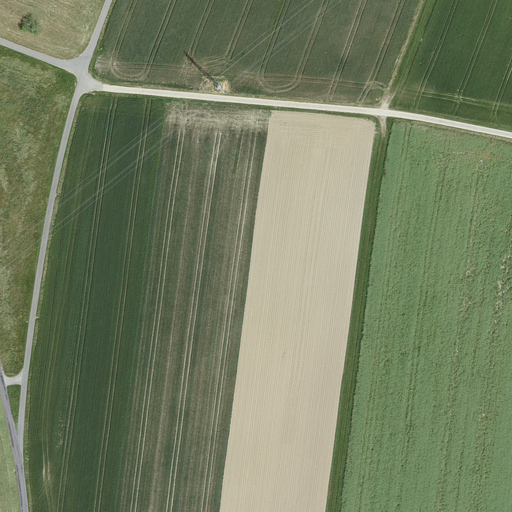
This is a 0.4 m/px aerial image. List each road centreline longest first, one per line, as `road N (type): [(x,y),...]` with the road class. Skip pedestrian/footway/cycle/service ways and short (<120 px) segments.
road 1 (track): [(78,87),(383,113),(511,137)]
road 2 (track): [(0,383),(22,381),(36,276),(82,73)]
road 3 (track): [(0,41),(82,73),(109,0)]
road 4 (track): [(22,511),(0,386)]
